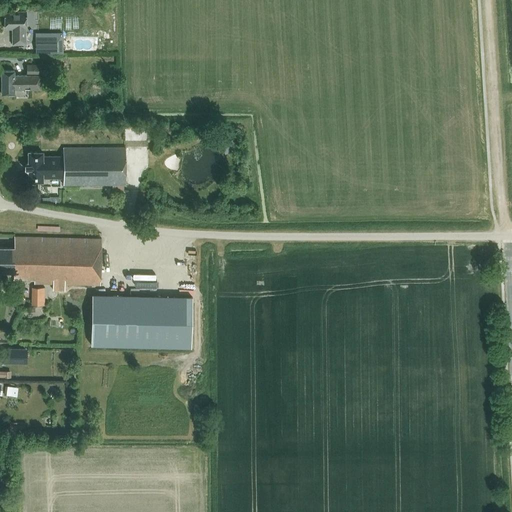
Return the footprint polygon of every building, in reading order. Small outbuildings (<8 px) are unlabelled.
[(13,14),(5,14),(5,29),(13,29),(13,44),(25,44),(25,29),(26,29),(26,12),(13,12),(13,14)] [(34,32),(34,54),(62,53),(62,32),(34,32)] [(2,70),(2,94),(14,94),(14,89),(40,89),(40,76),(49,76),(49,65),(27,65),(26,75),(14,75),(14,70),(2,70)] [(225,154),(238,149),(234,139),(221,144),(225,154)] [(63,185),(126,185),(126,147),(63,147),(63,156),(43,156),(43,152),(28,152),(28,162),(25,165),(25,169),(28,172),(28,182),(43,182),(43,178),(63,178),(63,185)] [(34,284),(100,286),(102,239),(14,237),(14,248),(0,247),(0,271),(14,272),(13,279),(34,280),(34,284)] [(45,305),(45,287),(32,287),(32,305),(45,305)] [(92,293),(91,344),(192,346),(193,295),(92,293)] [(2,350),(2,364),(26,364),(26,350),(2,350)] [(18,388),(5,386),(4,395),(6,395),(17,397),(18,388)]
